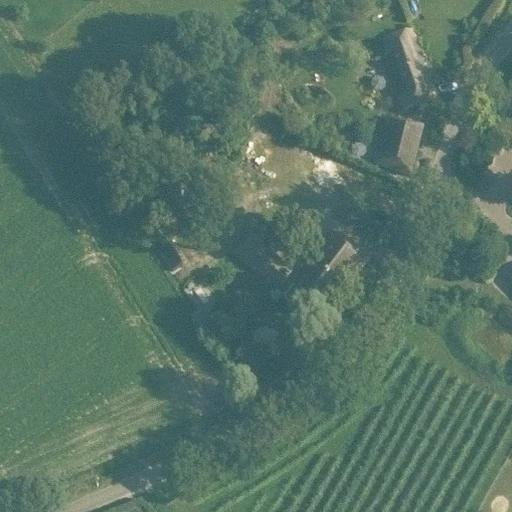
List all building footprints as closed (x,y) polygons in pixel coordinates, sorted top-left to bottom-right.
[(413,34),(394,40),(383,43),(388,57),(385,58),(404,113),(419,108),(438,102),(426,67),(424,68),(413,34)] [(374,168),(391,173),(410,178),(423,129),(404,124),(388,119),(374,168)] [(251,235),(231,254),(276,292),(294,273),(251,235)] [(289,302),(302,312),(318,324),(366,262),(335,237),(303,278),(306,280),(289,302)] [(511,340),(501,329),(489,340),(493,344),(490,347),(511,370),(511,340)]
